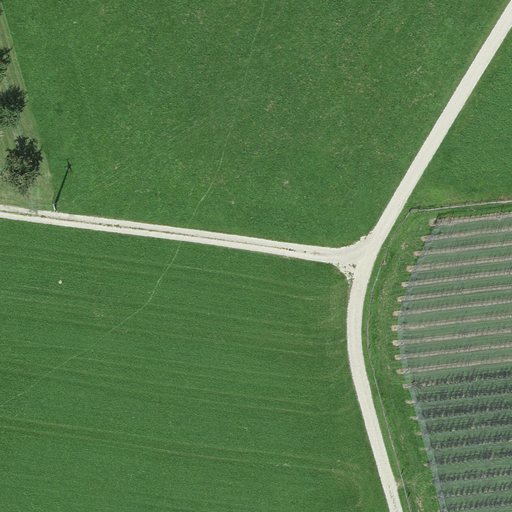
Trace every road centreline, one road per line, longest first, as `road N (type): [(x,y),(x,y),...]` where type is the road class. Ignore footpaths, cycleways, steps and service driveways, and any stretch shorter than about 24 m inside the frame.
road 1 (track): [(511,14),(362,261),(0,210)]
road 2 (track): [(394,511),(354,311),(362,261)]
